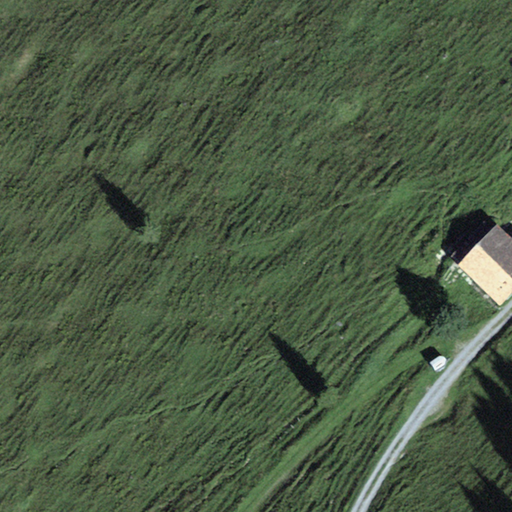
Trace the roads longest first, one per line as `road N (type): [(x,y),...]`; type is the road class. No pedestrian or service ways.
road 1 (track): [(244,511),(369,381),(485,336)]
road 2 (track): [(351,511),(389,448),(511,309)]
